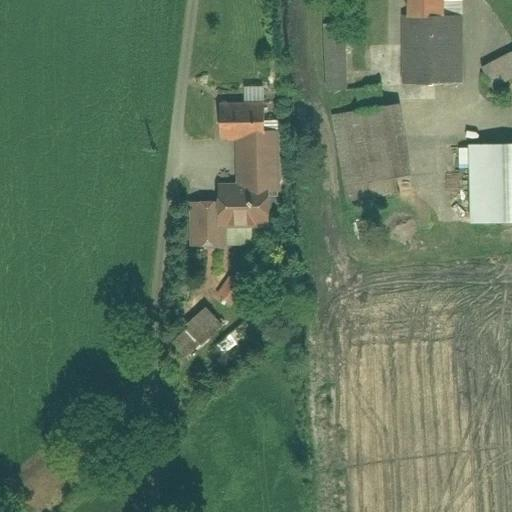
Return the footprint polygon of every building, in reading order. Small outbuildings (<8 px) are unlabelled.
[(409,0),(409,14),(448,14),(448,0),(409,0)] [(403,82),(465,82),(465,14),(448,14),(409,14),(403,14),(403,82)] [(327,91),(351,90),(348,20),(324,21),(327,91)] [(511,51),(482,67),(493,88),(511,78),(511,51)] [(344,182),(412,170),(400,100),(332,112),(344,182)] [(271,190),(279,190),(279,127),(263,127),(263,102),(222,102),(222,138),(237,138),(237,190),(271,190)] [(472,224),(511,222),(511,139),(470,141),(472,224)] [(271,227),(271,190),(237,190),(222,191),(222,200),(222,227),(271,227)] [(222,227),(222,200),(191,200),(191,244),(222,244),(222,227)] [(217,294),(233,303),(245,282),(229,273),(217,294)] [(189,355),(224,324),(210,307),(174,339),(189,355)]
